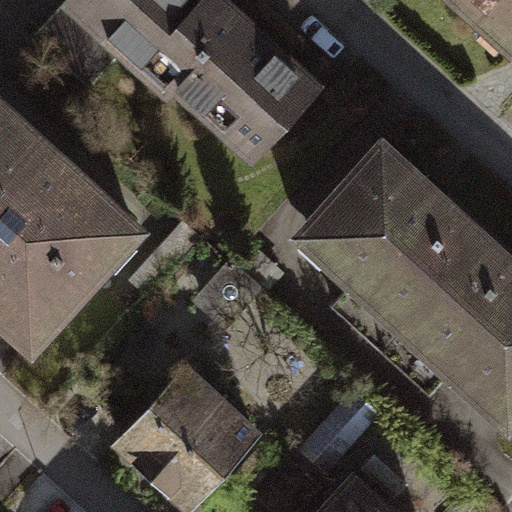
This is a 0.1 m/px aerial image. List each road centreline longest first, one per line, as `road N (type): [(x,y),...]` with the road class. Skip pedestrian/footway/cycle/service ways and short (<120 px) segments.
road 1 (residential): [(329,0),(511,165)]
road 2 (residential): [(0,402),(118,511)]
